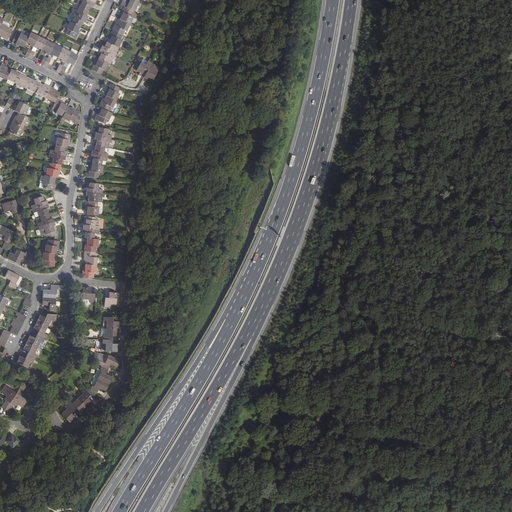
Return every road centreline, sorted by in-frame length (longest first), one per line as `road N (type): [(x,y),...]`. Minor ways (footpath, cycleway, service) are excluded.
road 1 (trunk): [(248,338),(315,170),(349,0)]
road 2 (trunk): [(333,0),(310,120),(241,303)]
road 3 (trunk): [(241,303),(227,310),(93,511)]
road 4 (trunk): [(241,303),(121,511)]
road 5 (residential): [(64,272),(123,294),(122,382),(73,427),(54,425)]
road 6 (trunk): [(139,511),(248,338)]
road 7 (residential): [(64,272),(86,114),(70,84)]
road 8 (trunk): [(166,511),(248,338)]
